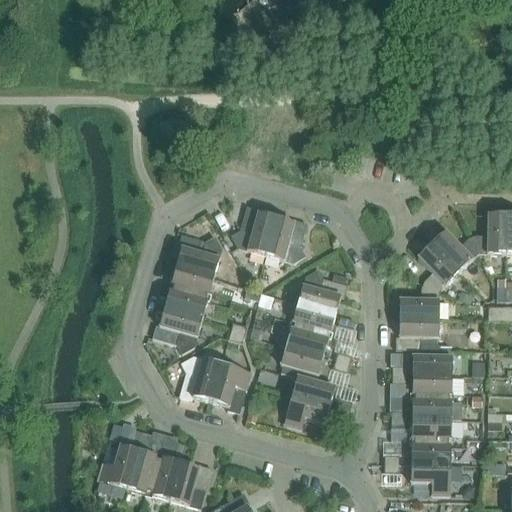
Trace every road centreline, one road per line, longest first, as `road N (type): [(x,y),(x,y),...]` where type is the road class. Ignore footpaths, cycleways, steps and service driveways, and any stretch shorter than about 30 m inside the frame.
road 1 (residential): [(348,473),(368,406),(371,268),(341,211),(229,180),(165,214)]
road 2 (residential): [(165,214),(124,350),(163,422),(348,473)]
